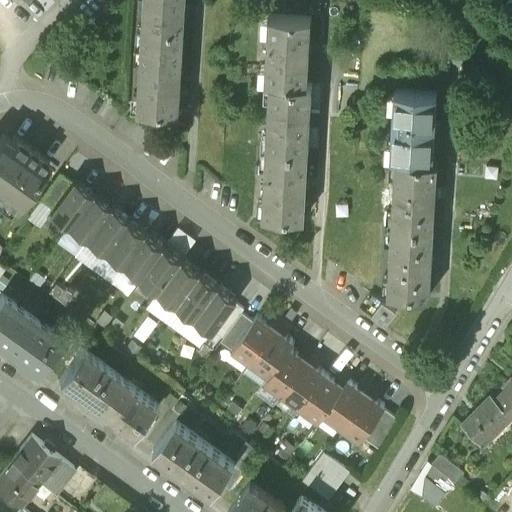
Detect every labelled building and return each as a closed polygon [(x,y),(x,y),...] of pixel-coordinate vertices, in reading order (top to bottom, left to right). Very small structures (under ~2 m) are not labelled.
[(143,26),(142,43),(183,45),(185,0),(146,0),(145,26),(143,26)] [(271,82),(306,84),(310,19),(311,19),(311,17),(269,15),(269,17),(270,17),(269,33),(271,33),(269,65),(267,64),(266,81),(265,81),(265,82),(271,82)] [(183,45),(142,43),(141,61),(143,61),(141,93),(139,92),(138,109),(137,110),(179,113),(179,111),(183,45)] [(267,149),(307,151),(311,86),(312,85),(306,84),(271,82),(270,100),(272,100),(270,132),(268,132),(267,149)] [(396,159),(432,160),(436,95),(436,94),(395,91),(395,93),(394,109),(396,109),(394,141),(392,141),(391,157),(391,158),(396,159)] [(0,194),(15,205),(46,161),(14,137),(11,142),(2,136),(0,138),(0,194)] [(304,217),(307,151),(267,149),(266,167),(268,167),(266,199),(264,198),(263,214),(263,216),(304,218),(304,217)] [(437,162),(437,161),(432,160),(396,159),(395,176),(397,176),(395,208),(393,208),(392,225),(433,228),(437,162)] [(73,179),(46,216),(64,229),(91,192),(73,179)] [(91,192),(64,229),(83,242),(109,205),(91,192)] [(109,205),(83,242),(101,255),(127,219),(109,205)] [(127,219),(101,255),(118,268),(145,231),(127,219)] [(429,293),(433,228),(392,225),(391,243),(393,243),(391,275),(389,275),(388,291),(388,292),(429,295),(429,293)] [(145,231),(118,268),(137,282),(163,245),(145,231)] [(163,245),(137,282),(155,295),(181,258),(163,245)] [(181,258),(155,295),(173,308),(200,271),(181,258)] [(200,271),(173,308),(191,321),(218,284),(200,271)] [(218,284),(191,321),(210,334),(213,330),(234,301),(236,297),(218,284)] [(59,336),(1,293),(0,294),(0,340),(36,367),(59,336)] [(234,301),(213,330),(223,337),(241,311),(243,308),(234,301)] [(381,302),(371,316),(385,326),(396,312),(381,302)] [(252,319),(231,349),(250,362),(283,316),(274,310),(270,317),(273,319),(271,323),(257,313),(252,319)] [(241,311),(223,337),(220,341),(231,349),(252,319),(241,311)] [(291,322),(283,316),(250,362),(268,375),(289,346),(294,339),(280,330),(283,326),(286,329),(291,322)] [(302,356),(289,346),(268,375),(263,381),(281,395),(314,349),(306,343),(301,349),(305,352),(302,356)] [(97,406),(120,375),(81,347),(58,378),(97,406)] [(323,355),(314,349),(281,395),(300,408),(325,372),(312,362),(314,359),(318,362),(323,355)] [(339,382),(325,372),(300,408),(318,421),(322,414),(348,379),(351,375),(342,369),(337,376),(341,378),(339,382)] [(159,403),(120,375),(97,406),(136,434),(159,403)] [(348,379),(322,414),(340,427),(373,382),(365,376),(360,382),(364,385),(362,388),(348,379)] [(511,381),(495,399),(511,415),(511,381)] [(382,388),(373,382),(340,427),(359,441),(385,405),(371,395),(373,392),(377,394),(382,388)] [(490,394),(462,423),(483,444),(511,415),(495,399),(490,394)] [(176,420),(153,451),(211,494),(220,482),(234,463),(176,420)] [(74,468),(31,435),(12,460),(39,482),(40,481),(54,492),(74,468)] [(433,505),(464,470),(438,447),(407,483),(433,505)] [(323,451),(316,461),(342,480),(349,470),(323,451)] [(25,499),(39,482),(12,460),(0,474),(0,491),(25,511),(30,511),(35,507),(25,499)] [(316,461),(309,471),(335,489),(342,480),(316,461)] [(234,463),(220,482),(229,489),(243,470),(234,463)] [(309,471),(302,480),(328,499),(335,489),(309,471)] [(287,511),(289,510),(250,482),(227,511),(287,511)] [(325,511),(300,494),(289,510),(287,511),(325,511)] [(149,511),(136,503),(129,511),(149,511)]
